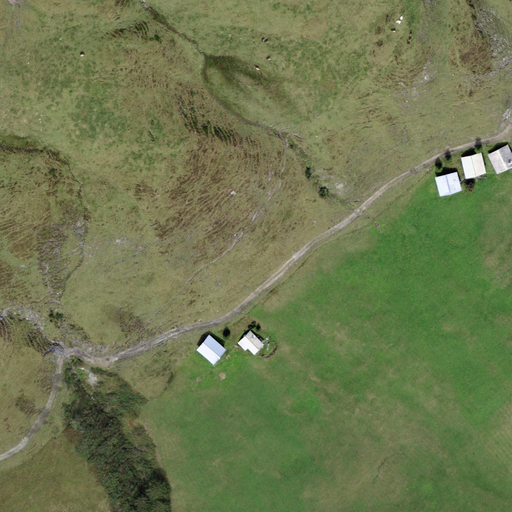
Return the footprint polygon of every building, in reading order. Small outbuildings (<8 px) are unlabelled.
[(511,156),(508,147),(489,156),(498,175),(511,167),(511,156)] [(481,154),(462,157),(466,177),(485,173),(481,154)] [(457,172),(436,177),(440,194),(461,189),(457,172)] [(263,345),(251,332),(237,345),(245,353),(248,349),(253,355),(263,345)] [(225,349),(209,336),(197,352),(213,365),(225,349)]
